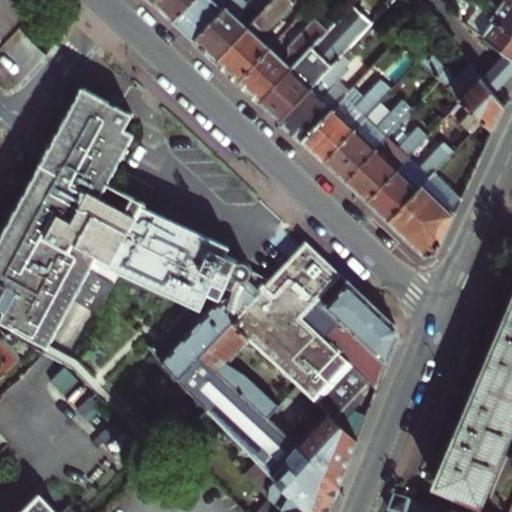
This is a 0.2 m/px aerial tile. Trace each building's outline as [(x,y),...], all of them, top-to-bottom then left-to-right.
[(0,0),(0,46),(28,16),(44,0),(0,0)] [(155,0),(153,2),(163,12),(173,21),(192,0),(155,0)] [(182,30),(193,40),(231,0),(192,0),(173,21),(182,30)] [(231,0),(193,40),(205,51),(215,60),(271,0),(231,0)] [(237,81),(269,47),(255,34),(260,29),(261,30),(267,29),(294,0),(271,0),(215,60),(225,70),(237,81)] [(465,0),(478,9),(511,35),(511,3),(507,0),(504,0),(497,9),(488,2),(482,4),(477,0),(465,0)] [(511,35),(478,9),(464,24),(503,52),(511,58),(511,35)] [(247,91),(259,101),(326,30),(315,19),(288,47),(287,52),(288,55),(283,60),(269,47),(237,81),(247,91)] [(279,120),(321,76),(311,66),(336,40),(326,30),(259,101),(266,109),(279,120)] [(421,47),(405,31),(396,40),(412,56),(421,47)] [(480,77),(493,94),(504,82),(507,78),(511,72),(511,58),(503,52),(491,66),(480,77)] [(301,141),(343,97),(345,94),(334,83),(338,79),(336,77),(350,61),(342,54),(321,76),(279,120),(287,128),(301,141)] [(503,107),(493,94),(480,77),(469,64),(455,80),(430,56),(426,61),(423,57),(418,62),(459,101),(460,101),(470,111),(491,132),(499,116),(503,107)] [(323,161),(364,117),(391,89),(381,79),(355,108),(343,97),(301,141),(311,150),(323,161)] [(230,250),(141,207),(149,192),(136,185),(126,179),(119,194),(106,187),(134,137),(124,131),(128,123),(133,115),(84,88),(0,242),(0,283),(16,292),(0,321),(0,322),(2,323),(49,348),(99,258),(112,265),(110,269),(190,307),(203,313),(209,297),(228,309),(250,284),(257,276),(254,274),(253,270),(251,267),(247,265),(242,265),(241,265),(239,266),(237,266),(237,264),(226,259),(230,250)] [(333,171),(344,181),(386,137),(412,109),(402,100),(376,128),(364,117),(323,161),(333,171)] [(460,101),(459,101),(448,114),(458,124),(459,123),(470,111),(460,101)] [(459,123),(470,133),(463,141),(480,157),(491,132),(470,111),(459,123)] [(366,201),(407,157),(433,130),(423,120),(397,148),(386,137),(344,181),(353,190),(366,201)] [(387,222),(422,184),(452,152),(442,143),(418,168),(407,157),(366,201),(375,210),(387,222)] [(445,206),(422,184),(387,222),(406,240),(424,256),(435,253),(459,202),(454,197),(445,206)] [(232,321),(251,339),(326,413),(335,421),(338,417),(365,388),(369,384),(345,360),(300,318),(341,275),(326,261),(307,243),(299,251),(267,285),(232,321)] [(190,307),(151,349),(178,378),(201,354),(232,321),(267,285),(257,275),(257,276),(250,284),(228,309),(209,297),(203,313),(190,307)] [(387,318),(348,282),(324,307),(361,342),(345,360),(369,384),(376,390),(389,359),(398,336),(397,332),(396,326),(387,318)] [(0,321),(16,292),(0,283),(0,321)] [(497,339),(481,379),(511,391),(511,304),(504,324),(492,319),(486,316),(483,325),(480,331),(486,334),(497,339)] [(229,363),(251,339),(232,321),(201,354),(267,417),(278,406),(246,374),(229,363)] [(201,354),(178,378),(194,397),(257,462),(305,511),(327,511),(330,507),(338,485),(295,444),(267,417),(201,354)] [(77,388),(63,370),(48,382),(56,392),(62,400),(77,388)] [(511,422),(511,391),(481,379),(458,430),(447,426),(440,422),(436,431),(433,438),(441,441),(452,445),(435,485),(478,503),(486,484),(492,470),(509,431),(511,422)] [(348,462),(356,441),(335,421),(326,413),(295,444),(338,485),(348,462)] [(256,511),(305,511),(257,462),(247,470),(264,488),(265,492),(268,495),(256,511)] [(499,473),(492,470),(486,484),(493,487),(499,473)] [(56,511),(39,494),(21,511),(56,511)] [(453,511),(393,494),(387,510),(395,511),(453,511)]
